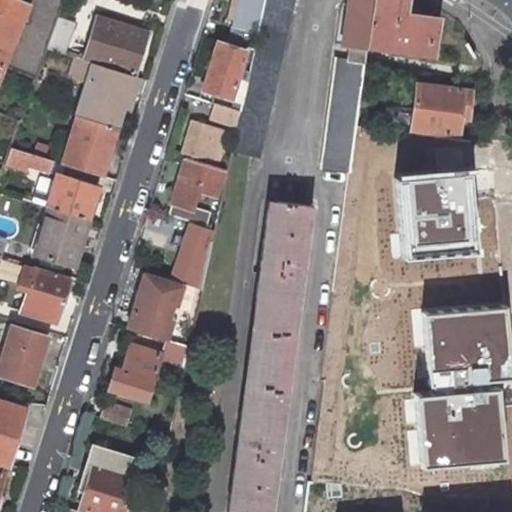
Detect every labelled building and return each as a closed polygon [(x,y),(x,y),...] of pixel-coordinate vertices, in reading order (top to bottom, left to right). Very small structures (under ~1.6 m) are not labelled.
[(27,3),(19,0),(0,0),(0,14),(19,23),(27,3)] [(62,0),(28,0),(27,3),(19,23),(3,62),(36,76),(46,47),(61,3),(62,0)] [(293,0),(263,0),(257,30),(240,110),(236,126),(231,150),(249,154),(259,156),(293,0)] [(263,0),(237,0),(232,24),(257,30),(263,0)] [(372,0),(347,0),(342,43),(349,43),(367,45),(372,0)] [(403,0),(372,0),(367,45),(429,53),(435,20),(401,15),(403,0)] [(87,12),(61,3),(46,47),(72,54),(87,12)] [(0,14),(0,70),(3,62),(19,23),(0,14)] [(147,31),(97,15),(84,57),(134,71),(147,31)] [(245,50),(217,41),(202,88),(230,98),(245,50)] [(367,45),(349,43),(347,58),(364,60),(367,45)] [(134,71),(84,57),(77,56),(72,75),(88,80),(78,114),(116,125),(118,126),(123,107),(130,109),(136,90),(129,89),(134,71)] [(347,58),(335,57),(321,166),(350,170),(356,125),(364,65),(364,60),(347,58)] [(470,89),(417,82),(411,128),(458,134),(460,109),(468,110),(470,89)] [(240,110),(214,102),(209,117),(236,126),(240,110)] [(78,114),(77,114),(62,162),(101,175),(116,125),(78,114)] [(222,130),(192,121),(182,151),(213,161),(222,130)] [(50,158),(11,146),(5,162),(26,169),(28,164),(30,165),(46,170),(50,158)] [(225,167),(186,156),(168,213),(206,224),(210,210),(195,206),(200,190),(216,195),(225,167)] [(56,173),(45,205),(47,205),(88,218),(98,186),(56,173)] [(468,173),(395,180),(402,257),(475,251),(468,173)] [(272,511),(312,204),(268,199),(258,272),(254,302),(240,411),(226,511),(272,511)] [(88,218),(47,205),(46,207),(32,250),(74,264),(88,218)] [(210,229),(190,223),(171,278),(201,287),(211,239),(207,238),(210,229)] [(70,279),(34,268),(21,309),(56,320),(70,279)] [(167,281),(144,273),(126,326),(156,335),(161,317),(156,316),(167,281)] [(414,387),(421,466),(504,459),(497,379),(510,378),(504,305),(422,312),(429,385),(414,387)] [(48,333),(13,323),(0,365),(0,370),(33,381),(48,333)] [(188,345),(170,339),(165,356),(184,362),(188,345)] [(159,352),(130,343),(122,369),(114,367),(109,387),(145,398),(159,352)] [(24,407),(0,399),(0,460),(6,462),(24,407)] [(131,408),(104,401),(99,416),(126,424),(131,408)] [(121,511),(138,457),(91,442),(79,482),(86,484),(79,506),(97,511),(121,511)]
